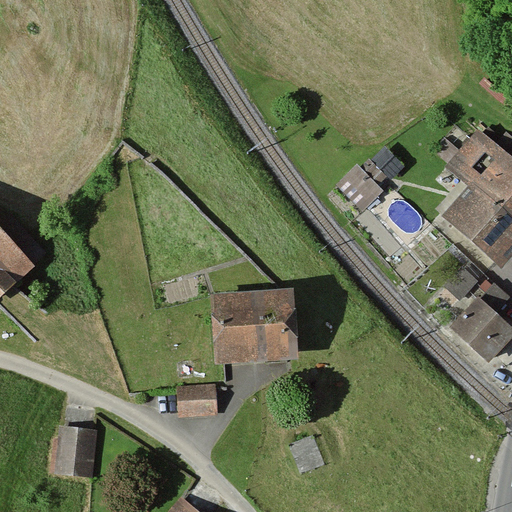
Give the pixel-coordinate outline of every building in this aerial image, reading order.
[(480,189),(450,224),(495,261),(511,241),(511,158),(510,160),(479,134),(453,166),(480,189)] [(360,162),(334,185),(360,214),(386,192),(360,162)] [(0,221),(0,302),(40,268),(0,221)] [(494,288),(455,328),(488,360),(511,335),(511,334),(493,316),(507,301),(494,288)] [(307,294),(223,298),(226,362),(310,359),(307,294)] [(220,379),(177,382),(180,416),(223,413),(220,379)] [(101,426),(58,423),(54,474),(97,478),(101,426)] [(200,511),(181,495),(166,511),(200,511)]
